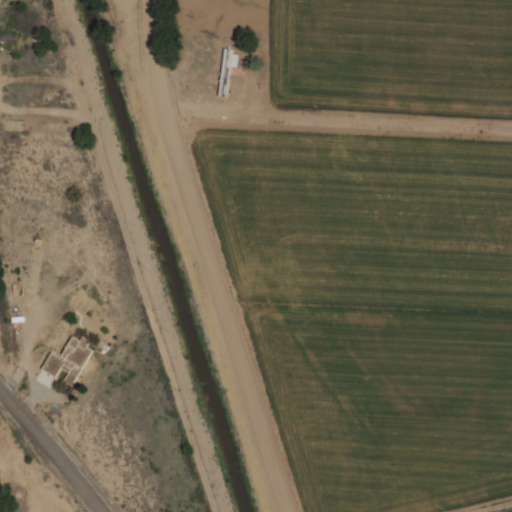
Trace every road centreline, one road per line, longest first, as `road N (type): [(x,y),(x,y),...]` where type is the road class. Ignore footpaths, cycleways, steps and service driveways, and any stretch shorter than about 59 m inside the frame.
road 1 (residential): [(286,511),(167,141),(149,50),(150,0)]
road 2 (residential): [(0,389),(102,511)]
